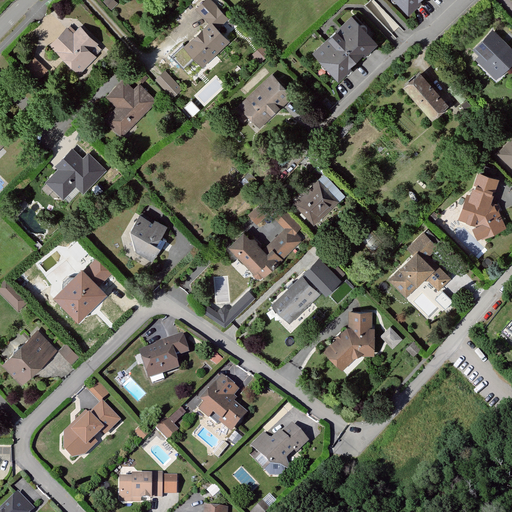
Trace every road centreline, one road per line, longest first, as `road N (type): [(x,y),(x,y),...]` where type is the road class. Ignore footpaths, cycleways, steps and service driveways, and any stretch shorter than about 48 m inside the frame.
road 1 (residential): [(75,511),(23,457),(25,428),(152,303),(168,305),(365,442),(511,273)]
road 2 (residential): [(465,0),(288,163)]
